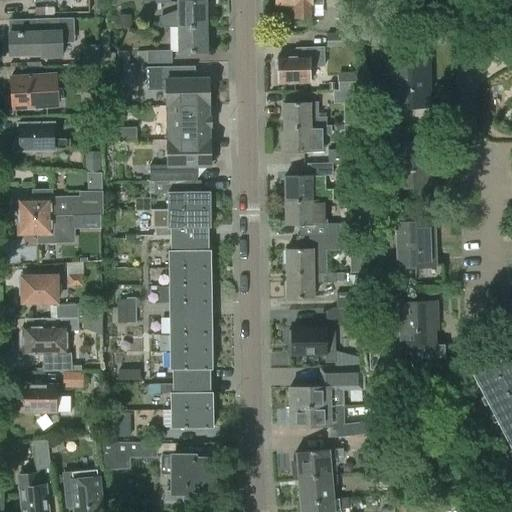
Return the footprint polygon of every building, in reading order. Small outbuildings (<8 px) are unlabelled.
[(89,13),(89,0),(78,0),(78,13),(89,13)] [(158,27),(177,27),(206,26),(206,0),(177,1),(177,10),(158,17),(158,27)] [(275,0),(276,7),(276,6),(292,6),(292,17),(291,17),(291,18),(312,17),(312,5),(321,5),(320,0),(275,0)] [(130,28),(130,16),(117,16),(117,28),(130,28)] [(8,33),(9,55),(40,54),(40,57),(61,57),(60,18),(39,19),(39,32),(8,33)] [(177,27),(178,53),(207,52),(206,26),(177,27)] [(109,54),(109,29),(99,29),(98,49),(98,63),(114,63),(114,54),(109,54)] [(326,33),(326,47),(351,46),(350,33),(326,33)] [(146,63),(171,63),(171,51),(146,51),(146,63)] [(129,53),(116,52),(116,63),(129,64),(129,53)] [(277,56),(277,83),(309,83),(309,67),(324,67),(324,55),(309,56),(277,56)] [(392,64),(394,108),(431,107),(430,63),(392,64)] [(123,65),(123,77),(134,77),(134,65),(123,65)] [(166,84),(166,106),(208,105),(208,94),(213,91),(213,84),(207,81),(207,78),(179,79),(178,67),(145,67),(146,85),(166,84)] [(82,70),(82,85),(98,84),(98,70),(82,70)] [(338,91),(357,90),(356,73),(337,74),(338,91)] [(9,77),(11,109),(56,107),(54,75),(9,77)] [(492,115),(511,114),(511,78),(493,78),(492,115)] [(332,91),(333,104),(357,103),(357,90),(338,91),(332,91)] [(283,103),(283,127),(310,127),(326,127),(326,117),(318,117),(317,102),(283,103)] [(166,106),(167,140),(209,139),(208,105),(166,106)] [(17,125),(18,136),(13,138),(13,146),(18,148),(18,150),(52,150),(52,149),(64,148),(64,139),(51,139),(51,125),(17,125)] [(284,153),(310,152),(323,152),(323,132),(330,132),(330,126),(326,127),(310,127),(283,127),(284,153)] [(209,139),(167,140),(167,165),(149,166),(149,181),(191,181),(191,166),(209,166),(209,163),(214,160),(214,153),(209,150),(209,139)] [(396,143),(397,187),(430,186),(429,170),(433,170),(432,143),(396,143)] [(328,163),(354,162),(360,162),(359,149),(327,150),(328,163)] [(100,152),(85,152),(86,171),(100,171),(100,152)] [(361,196),(360,162),(345,162),(346,197),(361,196)] [(285,176),(285,200),(311,200),(311,176),(285,176)] [(166,193),(166,210),(210,209),(209,192),(180,192),(179,182),(153,181),(153,194),(166,193)] [(16,199),(17,217),(72,215),(86,214),(98,214),(103,214),(102,192),(79,192),(79,198),(51,198),(51,197),(51,190),(32,191),(32,198),(16,199)] [(298,225),(299,236),(337,236),(336,223),(325,224),(325,199),(311,200),(285,200),(286,225),(298,225)] [(170,228),(170,239),(207,238),(206,227),(210,227),(210,209),(166,210),(166,228),(170,228)] [(98,214),(86,214),(86,227),(99,227),(98,214)] [(72,215),(17,217),(18,235),(51,234),(51,233),(73,232),(72,215)] [(400,250),(400,267),(416,266),(417,267),(436,267),(435,223),(398,223),(398,250),(400,250)] [(285,249),(286,273),(326,272),(326,251),(359,250),(359,235),(337,236),(299,236),(299,249),(285,249)] [(167,250),(167,268),(210,268),(210,250),(207,250),(207,238),(170,239),(171,250),(167,250)] [(68,265),(68,287),(82,287),(81,264),(68,265)] [(167,268),(168,286),(210,285),(210,268),(167,268)] [(326,272),(286,273),(286,298),(312,298),(312,283),(335,283),(335,273),(326,273),(326,272)] [(18,299),(21,299),(21,302),(55,301),(55,276),(21,276),(21,290),(19,289),(18,299)] [(168,286),(168,304),(189,303),(190,317),(211,317),(211,303),(210,285),(168,286)] [(336,293),(336,309),(367,308),(366,292),(336,293)] [(116,299),(117,324),(136,323),(135,298),(126,298),(126,299),(116,299)] [(168,317),(168,335),(211,334),(211,317),(190,317),(189,303),(168,304),(168,317)] [(434,329),(438,329),(438,303),(401,304),(401,332),(402,332),(403,346),(414,346),(414,347),(434,346),(434,329)] [(55,305),(56,318),(78,318),(78,317),(77,304),(55,305)] [(367,308),(336,309),(337,325),(367,324),(367,308)] [(78,318),(56,318),(56,327),(49,328),(49,326),(21,327),(21,340),(19,342),(19,349),(22,352),(22,355),(42,355),(42,371),(71,371),(71,365),(71,355),(65,355),(64,331),(78,331),(78,324),(78,318)] [(291,327),(291,331),(287,331),(287,341),(290,341),(291,355),(324,354),(325,352),(334,352),(334,341),(325,341),(324,327),(291,327)] [(168,335),(169,352),(211,352),(211,334),(168,335)] [(172,370),(172,382),(208,381),(208,369),(211,369),(211,352),(169,352),(169,370),(172,370)] [(474,372),(511,446),(511,368),(511,367),(511,356),(510,353),(474,372)] [(288,387),(289,406),(342,405),(341,386),(364,386),(363,367),(319,368),(319,387),(288,387)] [(118,371),(118,382),(128,381),(127,371),(118,371)] [(62,388),(83,389),(83,372),(63,372),(62,388)] [(169,393),(169,411),(213,410),(212,392),(208,392),(208,381),(172,382),(172,393),(169,393)] [(19,412),(69,412),(69,396),(54,396),(54,385),(19,385),(19,412)] [(342,405),(289,406),(289,427),(330,425),(330,437),(342,437),(367,434),(365,421),(343,424),(342,405)] [(213,410),(169,411),(170,429),(213,428),(213,410)] [(116,438),(130,438),(129,415),(116,415),(116,438)] [(366,440),(368,452),(392,449),(390,437),(366,440)] [(36,442),(39,470),(52,469),(49,441),(36,442)] [(157,458),(157,443),(97,442),(103,471),(130,469),(130,458),(157,458)] [(64,443),(50,445),(52,457),(65,456),(64,443)] [(295,453),(297,478),(336,475),(335,467),(343,460),(343,450),(295,453)] [(195,497),(195,505),(210,505),(211,494),(212,494),(212,479),(209,479),(209,459),(193,459),(193,456),(160,455),(160,475),(171,475),(170,493),(165,493),(165,500),(179,501),(180,494),(185,494),(185,497),(195,497)] [(373,471),(374,480),(390,479),(389,469),(373,471)] [(63,475),(64,487),(66,507),(74,506),(74,511),(101,511),(100,491),(98,491),(96,471),(63,475)] [(297,478),(299,502),(333,500),(333,499),(332,485),(336,485),(336,475),(297,478)] [(18,488),(20,511),(47,511),(46,497),(44,497),(43,486),(29,488),(29,487),(18,488)] [(333,500),(299,502),(299,511),(333,511),(334,510),(348,509),(347,498),(333,499),(333,500)]
